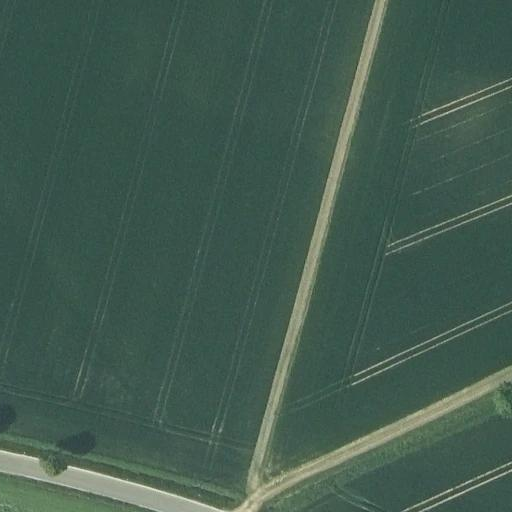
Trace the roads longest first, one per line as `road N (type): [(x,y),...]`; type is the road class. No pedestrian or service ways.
road 1 (track): [(253,511),(388,0)]
road 2 (track): [(257,503),(511,384)]
road 3 (secondary): [(190,511),(0,464)]
